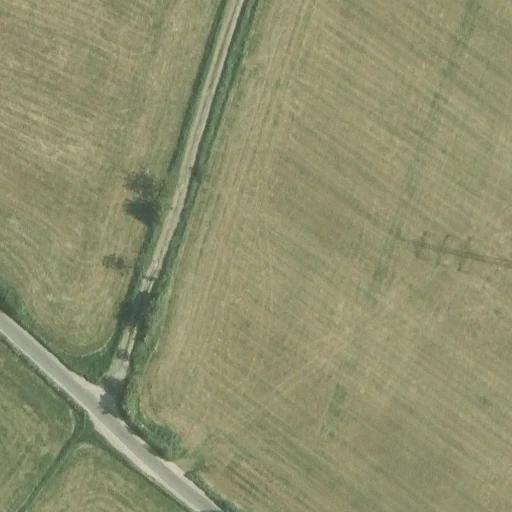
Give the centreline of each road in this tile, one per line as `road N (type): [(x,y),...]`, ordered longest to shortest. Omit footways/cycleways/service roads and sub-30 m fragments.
road 1 (track): [(103,417),(245,0)]
road 2 (unclassified): [(0,326),(210,511)]
